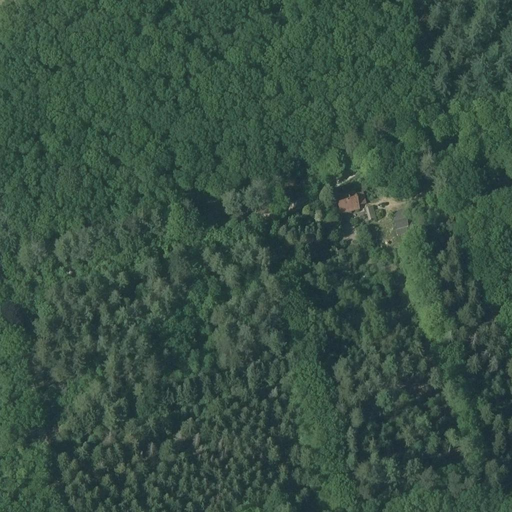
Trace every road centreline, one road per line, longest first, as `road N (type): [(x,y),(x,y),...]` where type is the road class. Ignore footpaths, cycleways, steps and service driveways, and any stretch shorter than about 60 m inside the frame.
road 1 (track): [(0,263),(264,192),(366,137),(511,101)]
road 2 (track): [(2,280),(58,511)]
road 3 (track): [(434,118),(403,0)]
